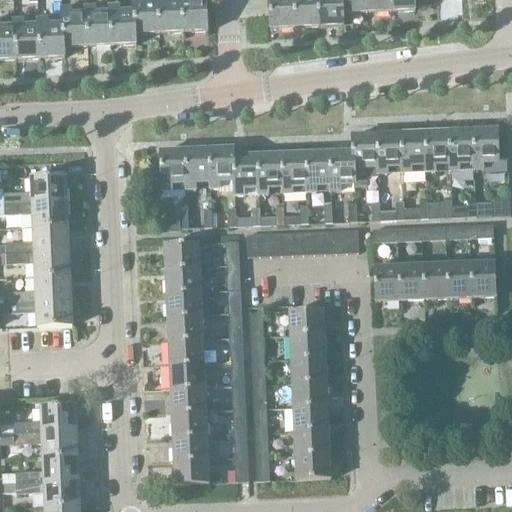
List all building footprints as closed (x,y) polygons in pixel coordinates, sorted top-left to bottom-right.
[(134,0),(135,16),(136,16),(137,37),(161,36),(160,4),(158,4),(144,5),(143,0),(134,0)] [(157,0),(158,4),(160,4),(161,36),(185,35),(184,4),(182,4),(168,4),(168,0),(157,0)] [(182,0),(182,4),(184,4),(185,35),(209,34),(208,2),(192,3),(191,0),(182,0)] [(293,0),(287,0),(279,0),(270,0),(271,32),(295,31),(293,0)] [(293,0),(295,31),(319,30),(318,0),(293,0)] [(318,0),(319,30),(344,29),(343,17),(342,0),(318,0)] [(342,0),(343,17),(367,16),(366,0),(342,0)] [(366,0),(367,16),(391,15),(390,0),(366,0)] [(390,0),(391,15),(415,14),(414,2),(414,0),(390,0)] [(111,10),(111,17),(112,17),(114,48),(138,47),(137,37),(136,16),(135,16),(121,17),(121,9),(111,10)] [(86,10),(87,18),(88,18),(90,49),(114,48),(112,17),(111,17),(97,18),(96,10),(86,10)] [(63,12),(64,29),(65,29),(66,50),(90,49),(88,18),(87,18),(73,19),(72,11),(63,12)] [(16,23),(16,32),(17,62),(42,61),(41,30),(40,30),(26,31),(25,22),(16,23)] [(40,22),(40,30),(41,30),(42,61),(66,60),(66,50),(65,29),(64,29),(50,30),(49,22),(40,22)] [(16,32),(1,32),(1,24),(0,23),(0,62),(17,62),(16,32)] [(498,133),(474,134),(475,164),(475,172),(475,173),(484,173),(483,164),(509,163),(508,145),(498,146),(498,133)] [(474,134),(450,135),(451,165),(451,173),(475,172),(475,164),(474,134)] [(450,135),(426,136),(427,166),(427,175),(436,174),(436,166),(451,165),(450,135)] [(426,136),(402,137),(403,167),(402,167),(403,176),(427,175),(427,166),(426,136)] [(402,137),(378,138),(379,168),(379,177),(388,176),(388,168),(402,167),(403,167),(402,137)] [(378,138),(354,139),(355,177),(356,177),(356,187),(356,189),(364,189),(364,180),(379,180),(379,177),(379,168),(378,138)] [(220,184),(235,183),(235,160),(234,152),(210,153),(211,184),(211,193),(221,193),(220,184)] [(197,185),(211,184),(210,153),(185,154),(186,185),(187,185),(188,194),(197,194),(197,185)] [(173,186),(186,185),(185,154),(161,155),(162,195),(173,195),(173,186)] [(354,155),(330,156),(331,188),(333,188),(333,195),(341,195),(341,187),(356,187),(356,177),(355,177),(354,155)] [(330,156),(306,157),(308,188),(308,197),(318,196),(317,188),(331,188),(330,156)] [(306,157),(283,158),(284,190),(284,197),(308,197),(308,188),(306,157)] [(283,158),(259,159),(260,191),(260,199),(270,198),(270,190),(284,190),(283,158)] [(235,160),(235,183),(236,183),(236,199),(246,199),(245,191),(260,191),(259,159),(235,160)] [(3,196),(4,207),(67,204),(66,180),(66,179),(30,181),(30,195),(3,196)] [(492,201),(493,219),(511,219),(510,200),(492,201)] [(428,206),(428,222),(452,221),(452,210),(452,202),(443,203),(443,205),(428,206)] [(452,210),(452,221),(476,220),(475,202),(467,202),(467,209),(452,210)] [(428,222),(428,206),(428,203),(419,204),(420,223),(428,222)] [(31,217),(32,231),(68,229),(67,204),(4,207),(4,218),(31,217)] [(371,206),(372,225),(381,224),(380,214),(380,205),(371,206)] [(380,214),(381,224),(405,223),(404,205),(395,205),(396,214),(380,214)] [(357,225),(357,216),(356,207),(348,207),(349,226),(357,225)] [(300,209),(301,227),(308,227),(307,208),(300,209)] [(323,208),(324,226),(332,226),(331,208),(323,208)] [(260,220),(260,229),(284,228),(283,210),(275,210),(276,219),(260,220)] [(260,229),(260,220),(259,211),(251,211),(252,230),(260,229)] [(204,213),(204,231),(212,231),(211,212),(204,213)] [(228,212),(228,230),(236,230),(235,212),(228,212)] [(180,213),(180,232),(188,232),(187,213),(180,213)] [(479,228),(479,242),(494,241),(493,228),(479,228)] [(6,246),(6,248),(6,257),(69,254),(68,229),(32,231),(32,245),(6,246)] [(455,229),(455,243),(471,242),(470,229),(455,229)] [(430,230),(431,244),(446,243),(446,230),(430,230)] [(406,231),(407,245),(422,244),(422,231),(406,231)] [(383,246),(398,245),(397,232),(382,233),(383,246)] [(347,235),(348,257),(360,256),(359,234),(347,235)] [(325,236),(326,258),(337,257),(336,235),(325,236)] [(336,235),(337,257),(348,257),(347,235),(336,235)] [(303,237),(304,259),(315,258),(314,236),(303,237)] [(314,236),(315,258),(326,258),(325,236),(314,236)] [(281,238),(282,259),(293,259),(292,237),(281,238)] [(292,237),(293,259),(304,259),(303,237),(292,237)] [(248,239),(249,261),(260,260),(259,238),(248,239)] [(259,238),(260,260),(271,260),(270,238),(259,238)] [(270,238),(271,260),(282,259),(281,238),(270,238)] [(165,249),(166,273),(200,271),(199,247),(165,249)] [(69,254),(6,257),(7,268),(33,267),(34,280),(70,279),(69,254)] [(239,254),(225,255),(226,270),(239,270),(239,254)] [(496,266),(472,267),(472,302),(497,301),(496,266)] [(472,267),(447,268),(448,303),(472,302),(472,267)] [(447,268),(423,269),(424,303),(448,303),(447,268)] [(423,269),(399,270),(400,304),(424,303),(423,269)] [(400,304),(399,270),(375,271),(376,305),(400,304)] [(166,273),(167,297),(201,296),(200,271),(166,273)] [(240,278),(226,279),(227,294),(240,294),(240,278)] [(8,295),(8,306),(8,307),(71,304),(70,279),(34,280),(34,294),(8,295)] [(167,297),(167,321),(202,320),(201,296),(167,297)] [(241,303),(227,303),(228,319),(242,318),(241,303)] [(8,306),(0,306),(0,317),(36,316),(37,330),(73,329),(73,328),(72,328),(72,318),(75,318),(78,317),(78,309),(75,308),(72,308),(71,304),(8,307),(8,306)] [(290,316),(291,340),(325,338),(324,314),(290,316)] [(250,333),(263,332),(263,316),(249,317),(250,333)] [(167,321),(168,345),(203,344),(202,320),(167,321)] [(242,327),(228,327),(229,343),(243,342),(242,327)] [(291,340),(292,364),(326,363),(325,338),(291,340)] [(264,341),(250,342),(251,357),(264,356),(264,341)] [(168,345),(169,369),(204,368),(203,344),(168,345)] [(243,351),(230,352),(230,367),(244,366),(243,351)] [(292,364),(293,388),(326,387),(326,363),(292,364)] [(265,365),(252,366),(252,381),(265,381),(265,365)] [(169,369),(170,394),(205,392),(204,368),(169,369)] [(244,375),(231,376),(231,391),(245,390),(244,375)] [(293,388),(294,412),(327,411),(326,387),(293,388)] [(266,389),(253,390),(253,405),(267,405),(266,389)] [(170,394),(171,418),(206,416),(205,392),(170,394)] [(245,399),(232,400),(232,415),(246,415),(245,399)] [(13,426),(13,436),(13,437),(77,434),(75,409),(39,410),(40,425),(13,426)] [(294,412),(294,437),(328,435),(327,411),(294,412)] [(267,414),(254,414),(254,430),(268,429),(267,414)] [(171,418),(172,442),(207,441),(206,416),(171,418)] [(246,423),(233,424),(233,439),(247,439),(246,423)] [(13,437),(14,448),(41,446),(42,460),(78,459),(77,434),(13,437)] [(294,437),(295,461),(329,460),(328,435),(294,437)] [(269,453),(268,438),(255,438),(255,454),(269,453)] [(172,442),(173,466),(208,465),(207,441),(172,442)] [(247,448),(234,448),(234,463),(248,463),(247,448)] [(15,476),(16,487),(79,484),(78,459),(42,460),(42,474),(15,476)] [(329,460),(295,461),(296,485),(330,484),(329,460)] [(269,462),(256,463),(256,478),(270,477),(269,462)] [(208,465),(173,466),(174,490),(209,489),(208,465)] [(248,472),(235,472),(235,486),(249,485),(248,472)] [(43,496),(44,511),(80,509),(79,484),(16,487),(16,497),(43,496)]
